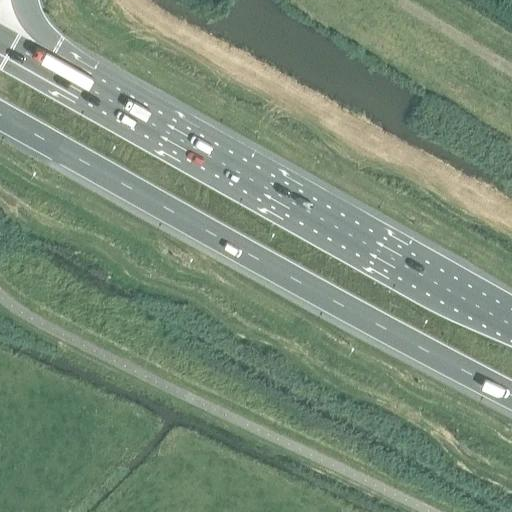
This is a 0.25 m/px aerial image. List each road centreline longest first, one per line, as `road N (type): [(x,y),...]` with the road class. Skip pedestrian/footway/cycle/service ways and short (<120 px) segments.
road 1 (trunk): [(0,113),(511,395)]
road 2 (trunk): [(511,323),(0,41)]
road 3 (track): [(511,70),(397,0)]
